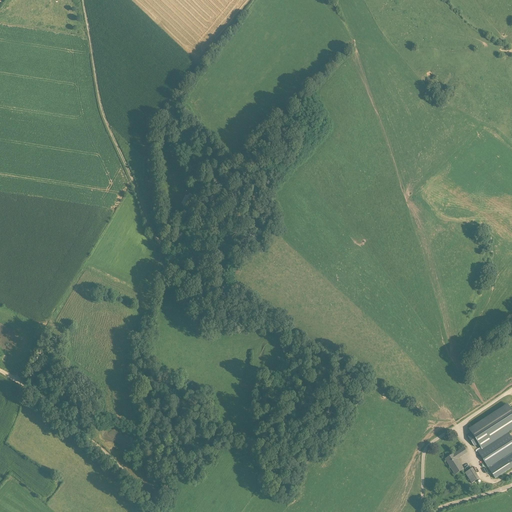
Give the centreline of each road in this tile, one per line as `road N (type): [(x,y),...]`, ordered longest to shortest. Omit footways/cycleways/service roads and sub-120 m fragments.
road 1 (track): [(84,0),(103,114),(159,254)]
road 2 (track): [(0,369),(113,458),(157,511)]
road 3 (track): [(422,511),(429,444),(511,387)]
